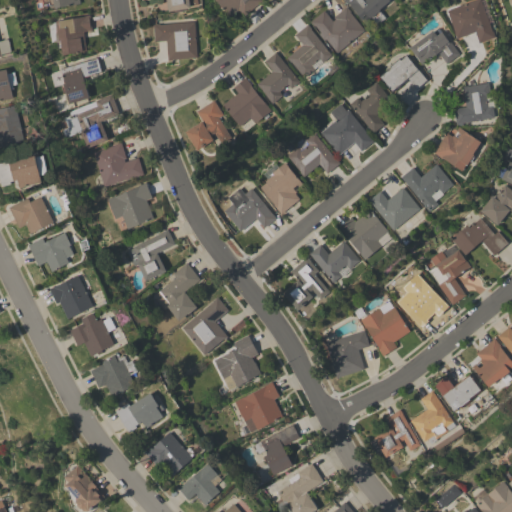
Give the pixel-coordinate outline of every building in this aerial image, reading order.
[(50,0),(52,8),(78,3),(77,0),(50,0)] [(196,0),(197,4),(190,6),(190,7),(168,11),(166,0),(196,0)] [(261,0),(243,15),(239,10),(237,11),(234,7),(230,10),(233,14),(230,17),(216,0),(261,0)] [(390,0),(379,9),(386,18),(378,24),(372,17),(365,22),(349,3),(349,4),(345,0),(390,0)] [(474,0),(480,0),(492,31),(493,31),(495,36),(479,42),(474,31),(456,38),(453,32),(454,32),(446,10),(474,0)] [(326,38),(324,40),(319,33),(321,32),(315,25),(314,26),(310,21),(324,10),(333,21),(335,19),(334,17),(347,6),(351,11),(350,12),(365,30),(337,52),(326,38)] [(47,23),(55,22),(55,21),(84,16),(84,15),(89,14),(92,29),(82,31),(86,50),(62,54),(60,47),(57,47),(55,40),(50,41),(47,23)] [(197,57),(171,59),(172,60),(167,60),(166,40),(154,41),(153,24),(159,23),(159,25),(193,21),(197,57)] [(303,44),(295,34),(307,24),(311,28),(311,29),(332,55),(304,77),(291,61),(291,62),(287,57),(303,44)] [(432,30),(433,32),(438,28),(440,32),(441,32),(447,40),(448,39),(459,53),(446,63),(438,52),(422,64),(409,48),(432,30)] [(0,40),(8,39),(11,53),(0,55),(0,40)] [(257,84),(273,70),(265,61),(275,52),(300,81),(291,88),(288,84),(279,91),(282,95),(273,103),(257,84)] [(416,89),(407,78),(391,91),(384,83),(385,82),(383,79),(382,80),(378,76),(390,66),(389,66),(398,58),(400,60),(406,55),(427,79),(416,89)] [(97,57),(101,72),(82,77),(88,98),(68,104),(62,83),(63,83),(59,68),(97,57)] [(7,72),(13,70),(16,85),(13,86),(13,88),(10,88),(12,97),(0,100),(0,70),(6,69),(7,72)] [(255,123),(250,117),(240,126),(222,104),(231,97),(232,97),(238,93),(233,87),(245,77),(250,84),(271,110),(255,123)] [(391,101),(375,114),(383,123),(373,132),(349,103),(357,97),(360,101),(369,93),(365,89),(375,81),(391,101)] [(461,123),(462,124),(456,125),(453,108),(465,106),(462,86),(467,85),(468,86),(488,82),(490,95),(485,96),(487,107),(492,106),(494,117),(461,123)] [(63,119),(70,116),(68,111),(92,101),(94,106),(97,105),(95,100),(110,94),(119,114),(100,121),(104,132),(113,128),(117,137),(109,141),(108,139),(87,148),(79,130),(81,129),(80,129),(67,134),(64,128),(67,128),(63,119)] [(185,131),(202,121),(196,111),(214,100),(223,115),(219,117),(231,137),(221,143),(214,132),(210,135),(214,140),(197,150),(185,131)] [(338,154),(320,131),(335,119),(329,111),(339,103),(341,106),(345,102),(348,107),(345,110),(347,109),(373,141),(360,151),(353,142),(338,154)] [(0,108),(15,105),(24,141),(0,147),(0,108)] [(446,132),(452,136),(453,135),(457,138),(460,133),(456,130),(458,126),(481,141),(473,153),(474,154),(473,156),(474,156),(471,161),(470,160),(467,164),(466,163),(462,170),(442,157),(442,158),(433,152),(446,132)] [(295,142),(300,138),(301,139),(306,139),(313,133),(335,159),(335,158),(339,162),(326,173),(318,163),(303,176),(299,172),(300,171),(286,155),(295,148),(295,142)] [(92,152),(114,145),(113,144),(120,142),(126,158),(123,159),(124,162),(138,157),(143,174),(136,177),(136,176),(103,186),(92,152)] [(500,158),(505,147),(511,150),(511,184),(500,178),(508,162),(500,158)] [(0,181),(0,159),(8,158),(9,162),(42,154),(47,172),(39,174),(41,182),(19,187),(17,179),(10,181),(10,184),(1,186),(0,181)] [(280,213),(273,205),(274,204),(260,186),(265,182),(264,181),(267,179),(262,173),(274,163),(277,168),(284,162),(303,185),(300,187),(297,184),(292,187),(295,192),(294,193),(298,198),(280,213)] [(401,176),(413,167),(421,177),(436,164),(453,184),(442,192),(444,194),(436,201),(438,204),(429,211),(401,176)] [(106,198),(113,196),(138,186),(137,185),(145,182),(151,197),(145,199),(153,218),(126,229),(121,215),(114,218),(106,198)] [(491,195),(494,197),(504,184),(511,190),(511,211),(509,209),(497,224),(479,210),(491,195)] [(371,204),(370,204),(366,199),(380,188),(387,197),(403,185),(407,190),(406,191),(421,208),(393,231),(371,204)] [(275,218),(263,227),(256,218),(240,231),(223,210),(232,203),(227,197),(238,188),(244,194),(245,194),(244,193),(250,188),(275,218)] [(53,221),(30,233),(25,224),(18,227),(8,207),(27,197),(29,202),(40,196),(53,221)] [(365,259),(359,252),(358,253),(347,240),(349,239),(339,227),(351,217),(354,221),(370,208),(388,231),(387,231),(392,237),(365,259)] [(451,238),(467,225),(469,227),(480,218),(494,234),(497,231),(507,242),(493,254),(481,240),(465,254),(451,238)] [(161,232),(161,231),(166,229),(174,244),(156,253),(165,271),(155,276),(155,275),(145,280),(137,264),(133,265),(126,251),(132,248),(132,247),(161,232)] [(52,271),(46,261),(38,265),(27,244),(42,237),(44,242),(64,232),(71,244),(69,245),(73,253),(66,257),(69,262),(52,271)] [(309,253),(320,244),(328,254),(344,241),(360,260),(333,282),(309,253)] [(429,259),(440,251),(441,252),(446,248),(443,244),(448,241),(455,250),(457,249),(469,266),(453,278),(465,294),(451,304),(447,298),(447,299),(441,291),(442,290),(437,284),(438,283),(429,270),(434,266),(429,259)] [(330,291),(321,299),(312,289),(308,292),(312,296),(303,305),(298,310),(282,292),(298,279),(290,270),(306,256),(310,260),(310,261),(318,270),(314,273),(330,291)] [(199,279),(184,291),(196,307),(187,314),(187,313),(178,320),(167,306),(163,309),(153,295),(159,291),(158,290),(175,277),(172,273),(182,266),(181,265),(186,262),(199,279)] [(68,318),(59,302),(57,303),(49,288),(54,286),(54,287),(78,275),(76,271),(83,268),(92,287),(86,290),(93,306),(68,318)] [(419,278),(418,277),(423,272),(434,284),(431,287),(445,302),(445,301),(450,306),(438,318),(429,309),(415,323),(412,320),(413,320),(395,302),(419,278)] [(181,327),(212,301),(211,300),(217,296),(228,310),(214,321),(227,336),(224,339),(223,338),(203,354),(181,327)] [(389,300),(409,330),(393,341),(396,346),(382,355),(378,348),(379,348),(365,327),(360,319),(389,300)] [(69,330),(83,323),(81,318),(92,312),(96,320),(101,318),(102,320),(110,316),(115,328),(108,331),(114,344),(90,355),(83,342),(77,345),(69,330)] [(511,354),(497,336),(508,326),(511,331),(511,354)] [(325,343),(364,330),(368,345),(357,349),(363,369),(336,378),(325,343)] [(247,334),(257,353),(251,356),(260,373),(236,386),(228,390),(222,377),(223,377),(213,360),(221,355),(222,356),(235,349),(232,342),(247,334)] [(494,338),(500,345),(499,346),(511,360),(511,366),(508,370),(509,371),(506,374),(507,375),(503,379),(502,377),(500,378),(499,377),(489,386),(472,366),(475,363),(479,368),(482,364),(479,360),(480,359),(475,353),(494,338)] [(134,385),(111,396),(105,384),(98,387),(90,370),(103,363),(102,361),(115,354),(117,357),(120,355),(120,357),(125,355),(128,361),(132,359),(138,370),(129,374),(134,385)] [(471,398),(472,399),(461,408),(460,407),(454,411),(434,385),(446,376),(453,386),(469,373),(482,389),(471,398)] [(257,429),(256,428),(250,432),(234,401),(241,397),(241,398),(264,386),(264,385),(271,381),(278,396),(273,399),(282,416),(257,429)] [(454,421),(453,422),(456,425),(436,439),(437,440),(432,443),(428,438),(425,441),(410,420),(427,408),(420,398),(432,390),(454,421)] [(114,411),(128,402),(130,405),(150,392),(157,403),(159,402),(163,409),(159,411),(163,417),(146,428),(142,421),(135,425),(137,427),(128,432),(114,411)] [(420,444),(410,450),(404,439),(400,441),(403,446),(386,457),(374,437),(392,427),(386,417),(399,409),(420,444)] [(292,424),(298,437),(282,445),(292,465),(273,474),(263,456),(266,454),(264,450),(256,454),(251,445),(259,441),(260,441),(292,424)] [(182,446),(184,445),(194,456),(172,475),(163,465),(159,469),(144,452),(151,446),(151,447),(169,431),(182,446)] [(286,478),(306,466),(306,465),(311,462),(322,481),(306,491),(317,508),(310,511),(289,511),(285,505),(284,505),(276,491),(289,483),(286,478)] [(205,504),(195,493),(188,499),(178,488),(186,480),(187,481),(207,463),(222,478),(214,486),(219,491),(205,504)] [(78,464),(97,486),(96,487),(105,496),(88,511),(84,510),(77,501),(77,497),(66,485),(69,482),(64,476),(78,464)] [(477,502),(472,496),(482,488),(486,493),(502,480),(507,486),(506,487),(511,494),(511,511),(481,511),(474,503),(477,502)] [(439,509),(432,500),(452,483),(460,492),(439,509)] [(331,511),(340,505),(339,505),(344,501),(353,511),(331,511)] [(240,511),(214,511),(217,510),(219,511),(223,511),(233,503),(240,511)]
